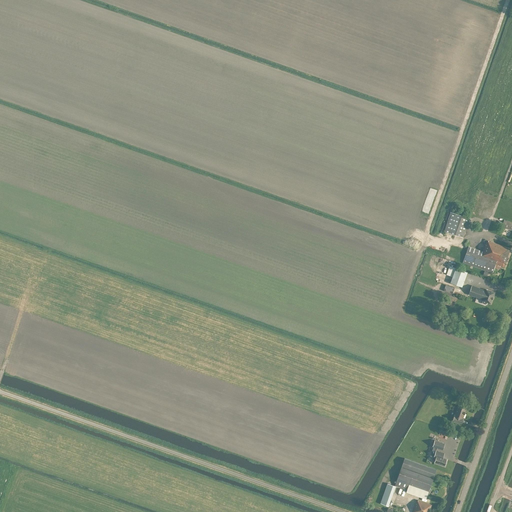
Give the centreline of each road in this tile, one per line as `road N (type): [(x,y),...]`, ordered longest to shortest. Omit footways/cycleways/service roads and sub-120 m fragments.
road 1 (unclassified): [(344,511),(0,391)]
road 2 (track): [(508,0),(425,238),(442,244),(486,233),(511,244)]
road 3 (tertiary): [(456,511),(511,358)]
